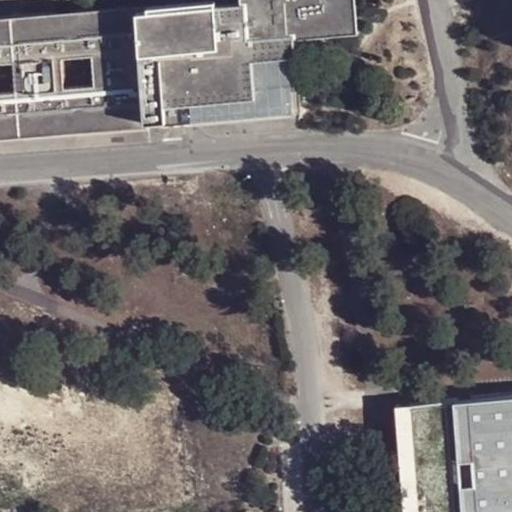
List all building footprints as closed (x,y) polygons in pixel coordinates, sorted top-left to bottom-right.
[(243,0),(244,6),(244,10),(245,14),(247,45),(286,42),(292,42),(351,37),(348,0),(243,0)] [(43,25),(0,27),(0,32),(245,14),(244,10),(200,13),(175,15),(162,16),(43,25)] [(0,142),(291,121),(286,42),(247,45),(245,14),(0,32),(0,142)] [(298,126),(292,42),(286,42),(291,121),(0,142),(0,148),(182,135),(298,126)] [(0,499),(167,488),(161,401),(14,411),(13,387),(27,386),(24,341),(0,342),(0,499)] [(419,511),(412,415),(511,407),(511,402),(398,412),(406,511),(419,511)] [(419,511),(511,511),(511,407),(412,415),(419,511)]
